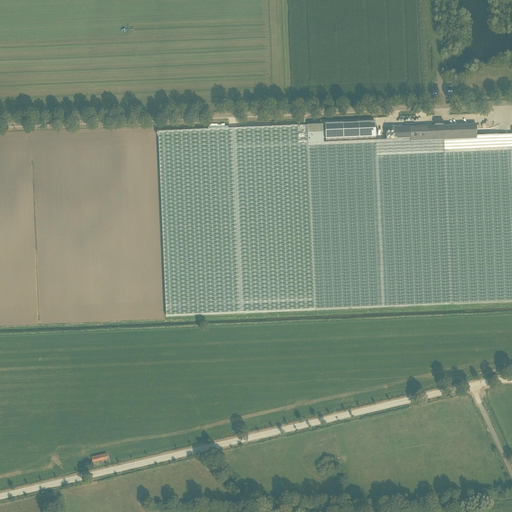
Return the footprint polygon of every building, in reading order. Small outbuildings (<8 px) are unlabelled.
[(386,128),(386,140),(410,140),(410,143),(476,140),(476,137),(476,135),(476,131),(476,129),(476,125),(443,126),(443,120),(435,120),(435,126),(393,128),(393,127),(386,128)] [(349,123),(331,124),(332,140),(382,138),(381,122),(363,123),(349,124),(349,123)] [(308,144),(307,126),(158,133),(166,317),(511,301),(511,135),(476,137),(476,140),(410,143),(410,140),(386,140),(323,143),(308,144)] [(308,144),(323,143),(323,126),(307,126),(308,144)] [(93,463),(108,459),(107,453),(91,457),(93,463)]
